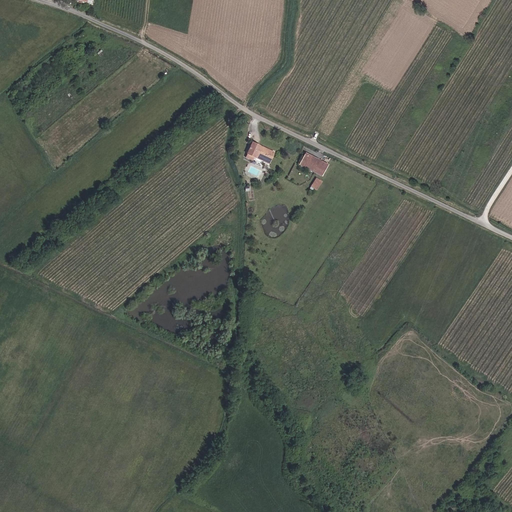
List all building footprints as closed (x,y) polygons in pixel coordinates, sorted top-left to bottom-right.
[(89,28),(83,32),(86,36),(92,32),(89,28)] [(285,150),(274,145),(270,142),(264,153),(265,154),(271,157),(272,158),(274,155),(281,159),(279,161),(286,165),(290,156),(284,152),(285,150)] [(323,155),(317,167),(339,179),(345,167),(323,155)] [(316,190),(322,180),(316,177),(310,187),(316,190)] [(333,181),(329,189),(333,192),(338,184),(333,181)]
